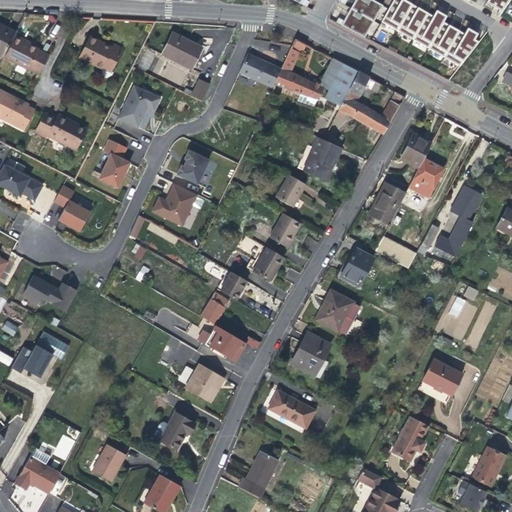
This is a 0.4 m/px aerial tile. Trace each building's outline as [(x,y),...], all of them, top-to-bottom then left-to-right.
[(367,37),(385,5),(375,0),(357,0),(344,25),(367,37)] [(509,0),(487,0),(502,9),(509,0)] [(378,35),(392,42),(405,16),(390,10),(378,35)] [(393,42),(407,49),(419,23),(405,17),(393,42)] [(407,49),(421,55),(437,25),(423,20),(419,23),(407,49)] [(0,57),(2,58),(11,39),(13,35),(15,32),(6,27),(0,23),(0,57)] [(191,69),(201,47),(198,46),(172,33),(161,54),(191,69)] [(436,63),(449,41),(433,33),(421,55),(436,63)] [(21,39),(13,35),(11,39),(2,58),(26,70),(36,50),(32,49),(26,45),(19,42),(21,39)] [(436,63),(451,70),(464,51),(460,48),(464,41),(454,36),(451,41),(449,41),(436,63)] [(102,68),(110,72),(122,49),(113,44),(111,48),(103,44),(89,37),(78,57),(101,69),(102,68)] [(300,54),(305,45),(295,40),(291,49),(285,61),(289,63),(295,51),(300,54)] [(274,84),(281,70),(258,58),(247,53),(246,53),(237,72),(238,72),(273,89),(274,86),(274,84)] [(281,70),(274,84),(274,86),(299,94),(316,100),(319,96),(340,106),(357,72),(350,69),(346,67),(331,59),(318,84),(312,81),(310,81),(289,71),(291,68),(284,64),(281,70)] [(113,73),(110,72),(102,68),(101,69),(101,76),(106,79),(112,75),(113,73)] [(376,93),(380,85),(357,72),(340,106),(338,110),(382,135),(404,97),(394,92),(382,113),(358,100),(361,94),(364,86),(376,93)] [(198,79),(191,96),(202,101),(209,84),(198,79)] [(159,100),(133,87),(118,119),(137,128),(144,112),(143,111),(145,108),(150,110),(154,112),(159,100)] [(0,91),(0,94),(11,100),(12,97),(0,91)] [(17,100),(12,97),(11,100),(0,94),(0,118),(23,130),(33,111),(26,107),(26,105),(17,100)] [(313,106),(316,100),(299,94),(297,101),(313,106)] [(44,114),(35,133),(47,139),(48,136),(77,151),(87,130),(77,124),(76,126),(69,122),(69,121),(59,115),(56,120),(44,114)] [(399,159),(417,168),(423,157),(430,143),(412,133),(404,147),(399,159)] [(340,149),(323,141),(319,139),(316,137),(312,147),(312,149),(303,170),(326,180),(330,170),(329,170),(335,158),(337,157),(340,149)] [(126,148),(109,140),(103,152),(110,155),(98,179),(117,188),(124,174),(129,163),(120,159),(126,148)] [(177,174),(196,184),(208,161),(188,151),(184,159),(186,160),(185,162),(183,167),(181,166),(177,174)] [(443,168),(423,157),(417,168),(407,187),(406,188),(427,199),(441,173),(443,168)] [(210,161),(202,178),(208,181),(216,163),(210,161)] [(42,186),(3,165),(0,170),(0,186),(19,197),(21,193),(26,196),(34,200),(42,186)] [(276,198),(288,205),(293,197),(295,198),(304,184),(289,175),(276,198)] [(387,224),(404,193),(384,183),(377,196),(368,213),(387,224)] [(196,195),(173,184),(166,198),(168,199),(167,202),(163,200),(158,198),(151,213),(182,227),(196,195)] [(74,193),(62,186),(53,202),(64,208),(57,220),(67,225),(79,232),(89,213),(69,202),(74,193)] [(448,249),(455,253),(465,235),(472,220),(468,218),(480,195),(471,190),(464,187),(451,212),(463,218),(455,234),(455,235),(448,249)] [(317,199),(331,211),(337,205),(323,192),(317,199)] [(495,227),(511,235),(511,211),(506,208),(495,227)] [(269,238),(286,248),(293,236),(300,224),(283,214),(269,238)] [(143,218),(138,216),(129,235),(134,238),(144,219),(143,218)] [(430,224),(419,245),(427,249),(438,228),(430,224)] [(378,241),(373,250),(407,268),(415,253),(381,235),(378,241)] [(245,236),(239,248),(250,253),(256,242),(245,236)] [(295,237),(293,236),(286,248),(288,249),(293,240),(295,237)] [(136,244),(131,254),(141,259),(146,249),(136,244)] [(261,255),(252,272),(269,282),(277,268),(283,258),(266,247),(261,255)] [(340,276),(357,286),(372,258),(355,248),(351,255),(340,276)] [(249,270),(252,272),(261,255),(258,253),(249,270)] [(142,282),(150,269),(143,265),(135,279),(142,282)] [(230,272),(228,277),(220,291),(235,300),(243,287),(246,281),(230,272)] [(216,289),(220,291),(228,277),(224,275),(216,289)] [(52,287),(33,276),(22,295),(41,306),(44,300),(65,312),(72,299),(76,291),(62,283),(57,291),(53,289),(51,288),(52,287)] [(463,296),(474,301),(479,291),(468,286),(463,296)] [(313,320),(342,335),(344,336),(360,307),(352,302),(329,289),(322,303),(313,320)] [(200,317),(213,325),(221,312),(228,301),(215,293),(200,317)] [(457,318),(465,301),(457,296),(448,314),(457,318)] [(1,329),(13,336),(18,327),(7,320),(1,329)] [(244,343),(215,326),(209,335),(202,331),(196,340),(234,362),(238,355),(246,344),(244,343)] [(69,344),(43,330),(37,344),(35,343),(30,350),(23,346),(11,367),(19,373),(22,366),(39,378),(45,366),(52,353),(61,358),(69,344)] [(313,375),(313,373),(318,376),(326,359),(322,357),(329,345),(306,333),(299,345),(289,363),(313,375)] [(246,344),(256,350),(260,343),(248,336),(244,343),(246,344)] [(0,361),(9,366),(13,358),(0,350),(0,361)] [(461,373),(431,358),(428,366),(420,380),(446,393),(450,395),(457,381),(461,373)] [(218,388),(224,379),(199,364),(185,388),(210,402),(218,388)] [(178,380),(186,384),(192,368),(184,365),(178,380)] [(475,396),(497,406),(507,383),(485,373),(475,396)] [(268,408),(304,427),(313,411),(284,395),(277,391),(268,408)] [(184,436),(186,432),(189,434),(195,424),(175,413),(159,441),(176,450),(184,436)] [(390,452),(409,461),(415,449),(419,451),(422,446),(423,442),(419,440),(427,425),(409,416),(390,452)] [(53,454),(66,460),(75,440),(62,434),(53,454)] [(116,469),(123,457),(106,446),(90,473),(107,483),(116,469)] [(480,460),(471,478),(489,486),(495,475),(504,456),(486,448),(480,460)] [(237,487),(258,498),(277,460),(259,451),(252,463),(244,479),(242,477),(237,487)] [(31,452),(12,487),(23,493),(26,486),(31,489),(46,497),(57,476),(42,468),(47,460),(31,452)] [(142,506),(151,511),(161,511),(167,503),(169,504),(170,503),(178,490),(159,478),(149,494),(142,506)] [(463,479),(453,497),(477,511),(483,500),(487,492),(463,479)] [(362,511),(389,511),(390,510),(392,511),(398,500),(375,488),(362,511)]
